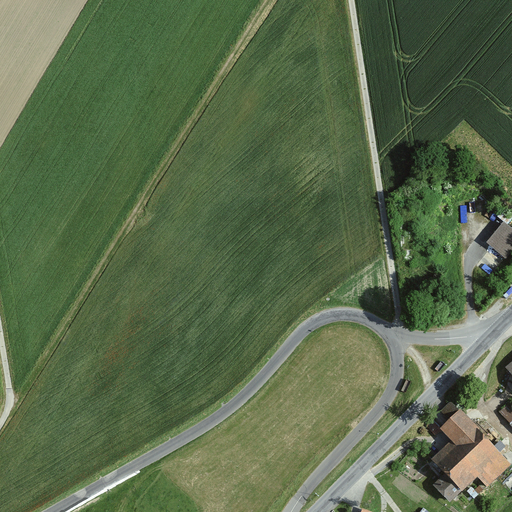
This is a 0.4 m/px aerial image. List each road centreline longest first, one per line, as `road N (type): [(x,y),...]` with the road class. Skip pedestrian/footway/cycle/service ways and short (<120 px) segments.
road 1 (tertiary): [(389,334),(351,314),(318,320),(208,423),(53,511)]
road 2 (track): [(401,335),(351,0)]
road 3 (tertiary): [(316,511),(494,334)]
road 4 (tertiary): [(290,511),(388,397),(397,367),(389,334)]
